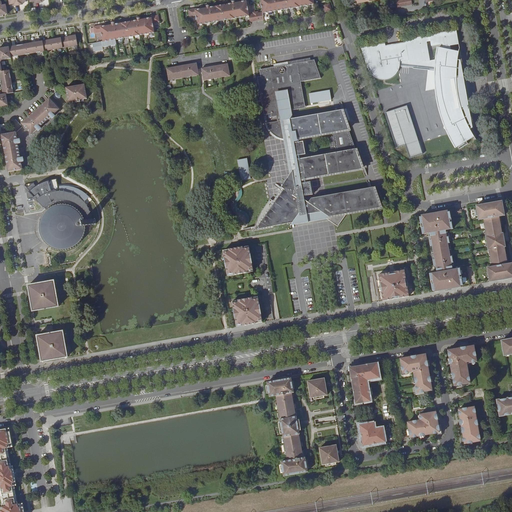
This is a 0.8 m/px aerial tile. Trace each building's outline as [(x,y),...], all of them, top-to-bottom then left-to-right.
[(197,25),(249,16),(249,15),(246,2),(235,3),(235,1),(235,0),(231,1),(231,4),(210,8),(209,5),(205,6),(205,7),(206,9),(195,11),(194,9),(188,10),(189,17),(196,16),(197,25)] [(260,0),(262,13),(262,14),(314,5),(313,0),(260,0)] [(332,11),(330,4),(323,6),(325,13),(332,11)] [(249,15),(249,16),(250,22),(264,20),(262,14),(262,13),(258,13),(257,12),(253,13),(253,14),(249,15)] [(101,27),(101,25),(94,27),(95,33),(102,32),(104,42),(155,33),(153,23),(160,22),(159,15),(151,16),(152,18),(141,20),(141,18),(141,17),(137,18),(137,21),(115,25),(115,22),(111,23),(112,25),(101,27)] [(457,32),(431,36),(432,42),(432,46),(444,44),(445,49),(439,48),(438,53),(437,60),(436,66),(436,68),(445,68),(445,86),(437,87),(438,92),(440,103),(441,108),(442,112),(445,125),(444,125),(446,129),(447,129),(448,131),(449,134),(453,140),(456,146),(472,136),(470,132),(467,132),(466,129),(469,129),(473,128),(470,107),(462,109),(459,109),(455,109),(450,79),(454,78),(455,78),(455,79),(457,79),(459,79),(460,78),(463,77),(463,76),(465,73),(465,70),(465,68),(463,66),(462,65),(460,64),(457,63),(459,52),(451,50),(451,46),(460,45),(457,32)] [(0,71),(1,71),(0,66),(0,62),(1,60),(10,58),(10,57),(78,46),(76,35),(0,48),(0,71)] [(386,44),(361,48),(368,69),(370,68),(371,71),(372,73),(374,75),(375,76),(379,78),(382,79),(385,79),(388,78),(390,78),(393,76),(394,75),(397,73),(398,72),(399,70),(399,69),(396,67),(398,65),(396,63),(400,62),(410,60),(411,65),(422,63),(422,59),(425,58),(425,62),(431,61),(428,42),(427,43),(426,37),(406,40),(407,43),(386,47),(386,44)] [(284,165),(286,166),(287,166),(289,165),(291,177),(254,230),(264,228),(289,225),(327,217),(330,220),(339,225),(346,214),(360,211),(376,208),(369,188),(312,198),(310,202),(305,200),(305,196),(313,195),(311,182),(303,183),(302,179),(365,168),(361,159),(359,159),(345,120),(348,120),(344,110),(291,119),(290,112),(289,109),(306,106),(302,83),(305,82),(322,79),(315,60),(310,61),(310,59),(287,63),(288,65),(259,70),(260,76),(256,77),(263,114),(270,112),(271,115),(271,118),(276,118),(277,122),(268,124),(269,126),(271,130),(272,132),(274,134),(276,135),(277,136),(281,138),(283,139),(284,139),(287,155),(285,155),(283,156),(283,157),(282,159),(282,160),(282,162),(283,164),(284,165)] [(170,69),(170,68),(165,68),(167,79),(171,78),(171,80),(185,78),(184,76),(193,74),(193,76),(197,76),(196,65),(192,66),(191,64),(182,66),(183,67),(178,68),(179,69),(175,69),(175,68),(170,69)] [(206,70),(201,71),(203,81),(207,80),(207,79),(215,77),(216,79),(224,78),(224,76),(229,75),(227,65),(223,66),(223,67),(214,69),(214,67),(205,68),(206,70)] [(445,68),(436,68),(436,69),(436,73),(436,81),(437,87),(445,86),(445,68)] [(1,71),(0,71),(0,80),(2,94),(5,93),(13,92),(9,70),(1,71)] [(462,109),(457,79),(455,79),(455,78),(454,78),(450,79),(455,109),(459,109),(462,109)] [(309,109),(305,82),(302,83),(306,106),(289,109),(290,112),(309,109)] [(71,103),(81,102),(87,100),(85,86),(69,89),(71,103)] [(333,90),(313,93),(315,103),(335,100),(333,90)] [(51,100),(24,125),(33,136),(61,111),(51,100)] [(406,145),(409,158),(422,154),(409,105),(385,111),(395,148),(406,145)] [(16,132),(23,169),(31,168),(28,149),(65,116),(61,111),(33,136),(24,125),(16,132)] [(15,131),(1,134),(8,172),(23,169),(16,132),(15,131)] [(241,180),(251,179),(247,158),(237,159),(241,180)] [(53,180),(44,181),(46,188),(54,187),(53,180)] [(48,236),(43,241),(44,242),(45,242),(45,243),(48,245),(51,247),(53,247),(57,248),(60,248),(64,248),(65,248),(68,246),(71,244),(74,243),(76,241),(78,238),(80,233),(80,231),(81,227),(81,226),(96,223),(95,218),(92,218),(91,215),(90,211),(89,208),(88,206),(84,202),(83,200),(81,198),(78,196),(74,193),(71,192),(66,190),(63,190),(60,190),(55,191),(52,191),(48,193),(43,195),(39,199),(38,200),(46,211),(44,213),(41,217),(40,220),(39,221),(46,223),(45,228),(46,232),(48,236)] [(485,204),(476,206),(479,220),(484,219),(487,235),(485,235),(488,250),(489,250),(492,266),(487,268),(490,282),(498,280),(498,279),(508,278),(508,279),(511,277),(511,268),(511,263),(507,264),(504,247),(506,247),(505,242),(503,242),(503,238),(504,238),(503,232),(502,232),(499,217),(503,216),(500,201),(495,203),(495,204),(485,206),(485,204)] [(445,213),(444,212),(437,213),(437,214),(432,215),(431,214),(424,215),(425,216),(420,217),(421,224),(422,224),(423,227),(422,228),(423,234),(430,233),(431,240),(429,240),(431,246),(432,246),(434,253),(449,250),(448,243),(450,243),(448,237),(447,237),(445,230),(453,229),(452,223),(450,223),(450,219),(451,219),(450,212),(445,213)] [(41,237),(43,241),(48,236),(46,232),(45,228),(46,223),(39,221),(39,222),(39,225),(38,228),(39,230),(39,232),(39,234),(41,237)] [(243,249),(243,247),(229,250),(230,252),(224,253),(227,274),(234,273),(234,275),(247,273),(247,271),(253,270),(251,260),(250,260),(249,258),(251,257),(249,248),(243,249)] [(450,257),(449,250),(434,253),(435,259),(433,260),(434,266),(436,266),(437,273),(430,274),(431,280),(432,280),(433,284),(432,284),(433,291),(438,290),(438,291),(445,290),(445,289),(451,288),(451,289),(458,287),(458,286),(463,286),(462,279),(460,279),(460,275),(461,275),(460,269),(452,270),(451,263),(453,263),(452,256),(450,257)] [(44,252),(37,253),(38,263),(45,262),(44,252)] [(398,298),(409,296),(407,287),(405,280),(406,280),(404,271),(395,272),(396,274),(388,275),(388,274),(379,275),(380,284),(381,284),(383,292),(382,292),(383,301),(393,299),(392,298),(398,297),(398,298)] [(31,300),(33,311),(43,310),(42,308),(49,307),(49,308),(59,307),(58,301),(57,301),(56,298),(58,298),(56,290),(55,290),(54,287),(56,286),(55,281),(44,283),(43,285),(43,287),(41,288),(40,285),(38,284),(28,285),(30,296),(32,297),(32,299),(31,300)] [(243,326),(257,323),(256,321),(262,320),(261,311),(259,311),(258,308),(260,308),(258,299),(252,300),(252,298),(239,300),(239,302),(233,303),(237,325),(243,324),(243,326)] [(40,351),(42,362),(52,360),(51,358),(58,357),(58,359),(68,357),(67,351),(65,351),(65,348),(66,348),(65,340),(63,340),(63,337),(64,337),(63,332),(54,333),(52,336),(52,338),(50,338),(49,336),(47,334),(37,336),(39,346),(41,347),(41,350),(40,351)] [(511,339),(501,341),(504,355),(511,354),(511,339)] [(460,348),(448,350),(448,352),(453,380),(455,380),(456,386),(470,383),(467,362),(477,360),(474,346),(462,348),(463,350),(461,350),(460,348)] [(404,358),(399,359),(402,374),(413,372),(417,393),(432,390),(429,375),(427,376),(426,368),(428,368),(427,360),(425,360),(424,356),(426,356),(426,354),(417,356),(417,357),(413,358),(413,360),(409,360),(408,359),(404,359),(404,358)] [(380,378),(377,363),(354,367),(355,370),(350,371),(356,404),(371,401),(367,380),(380,378)] [(274,381),(267,382),(268,386),(269,393),(270,396),(272,396),(277,424),(279,434),(284,461),(281,462),(282,466),(283,473),(284,476),(308,472),(305,458),(303,458),(302,453),(299,434),(299,430),(297,420),(296,416),(296,417),(292,396),(291,393),(294,392),(293,388),(291,388),(291,384),(292,383),(291,378),(283,380),(283,381),(274,383),(274,381)] [(324,379),(309,381),(310,385),(309,386),(311,398),(314,397),(324,396),(328,395),(324,379)] [(511,413),(511,399),(511,398),(497,400),(500,416),(511,413)] [(474,406),(460,409),(462,418),(463,418),(463,422),(461,423),(463,438),(465,438),(466,444),(481,441),(474,406)] [(436,412),(421,415),(421,419),(407,422),(409,433),(410,436),(417,435),(418,436),(423,435),(423,434),(429,432),(430,434),(438,433),(438,430),(439,429),(436,412)] [(374,422),(360,425),(361,433),(363,433),(364,438),(362,438),(363,446),(386,442),(383,427),(376,429),(374,422)] [(6,433),(6,429),(0,430),(0,449),(7,448),(9,448),(8,444),(12,444),(11,439),(10,439),(9,437),(11,436),(10,432),(6,433)] [(326,464),(336,462),(339,462),(338,454),(336,445),(319,448),(322,465),(326,464)] [(2,508),(18,505),(17,502),(15,502),(12,490),(15,489),(14,486),(14,483),(16,482),(13,470),(11,470),(11,467),(10,464),(8,464),(5,451),(8,451),(7,448),(0,449),(0,491),(1,491),(4,504),(1,505),(2,508)]
